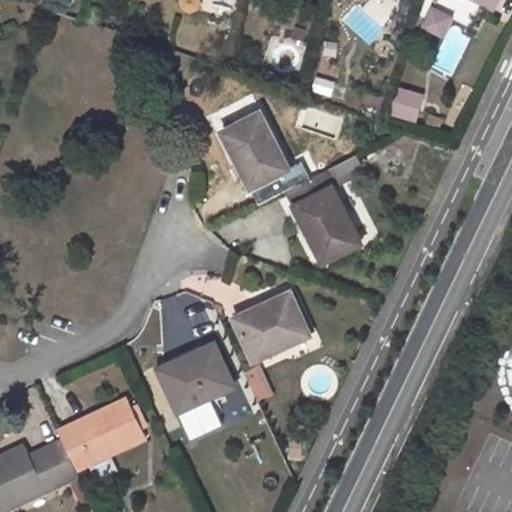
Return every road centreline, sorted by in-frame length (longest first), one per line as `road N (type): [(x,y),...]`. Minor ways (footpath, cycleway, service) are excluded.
road 1 (secondary): [(511,158),(341,511)]
road 2 (residential): [(0,378),(121,327),(179,173)]
